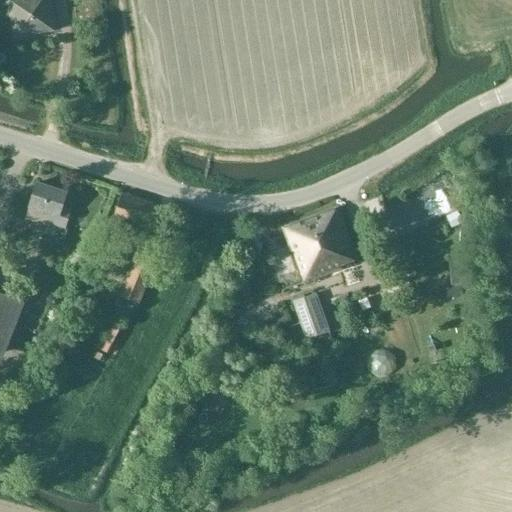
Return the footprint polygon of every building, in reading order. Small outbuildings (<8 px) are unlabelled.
[(6,0),(12,39),(57,32),(50,0),(6,0)] [(36,183),(27,209),(59,219),(62,209),(67,193),(36,183)] [(113,224),(141,231),(150,234),(160,206),(122,195),(113,224)] [(356,260),(337,208),(282,229),(303,285),(341,271),(340,267),(356,260)] [(71,212),(62,209),(59,219),(27,209),(24,221),(48,230),(50,225),(65,230),(71,212)] [(139,306),(160,256),(140,247),(119,297),(139,306)] [(0,362),(24,303),(0,294),(0,362)] [(307,340),(329,332),(316,294),(293,303),(307,340)]
